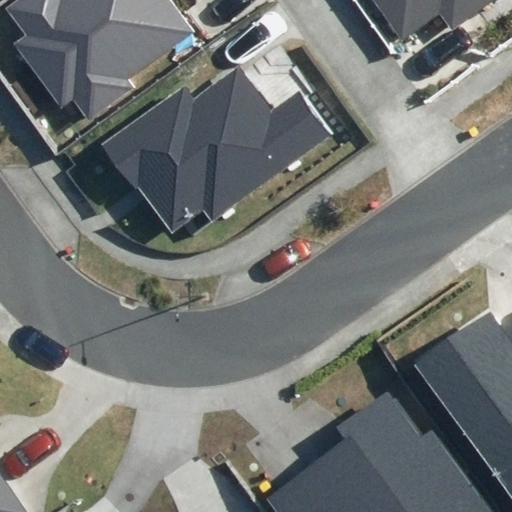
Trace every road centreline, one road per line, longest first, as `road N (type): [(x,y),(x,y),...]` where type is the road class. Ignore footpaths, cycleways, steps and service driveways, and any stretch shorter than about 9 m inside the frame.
road 1 (residential): [(0,231),(48,294),(94,327),(183,354),(273,334),(472,198)]
road 2 (residential): [(472,198),(318,0)]
